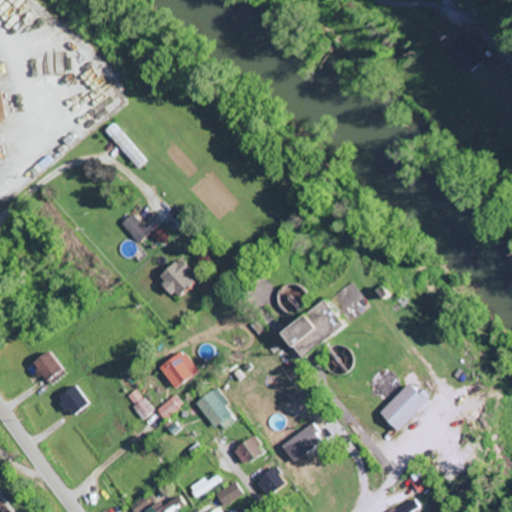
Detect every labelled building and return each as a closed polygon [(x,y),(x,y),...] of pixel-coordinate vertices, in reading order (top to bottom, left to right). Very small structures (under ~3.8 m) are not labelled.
[(440,51),(463,76),(480,60),(458,35),(440,51)] [(150,163),(115,125),(106,132),(141,170),(150,163)] [(123,225),(140,245),(152,235),(135,215),(123,225)] [(179,300),(195,282),(188,276),(193,270),(181,259),(162,280),(166,284),(164,286),(179,300)] [(345,326),(324,300),(280,336),(301,362),(345,326)] [(31,363),(44,383),(61,371),(47,352),(31,363)] [(200,374),(184,352),(160,369),(175,391),(200,374)] [(398,434),(427,403),(408,385),(379,416),(398,434)] [(70,418),(88,405),(74,386),(56,399),(70,418)] [(143,422),(154,413),(138,391),(127,399),(143,422)] [(228,419),(210,395),(196,405),(214,429),(228,419)] [(165,422),(186,409),(179,397),(158,411),(165,422)] [(289,438),(270,414),(255,425),(274,449),(289,438)] [(262,455),(253,439),(233,450),(242,466),(262,455)] [(308,498),(317,493),(299,462),(290,467),(308,498)] [(256,479),(265,497),(286,487),(277,469),(256,479)] [(206,479),(190,490),(198,501),(223,483),(218,476),(209,483),(206,479)] [(429,489),(423,478),(412,485),(418,495),(429,489)] [(226,509),(245,496),(236,483),(217,497),(226,509)]
